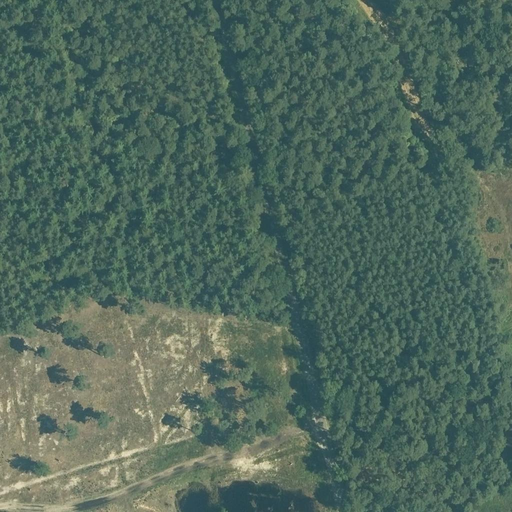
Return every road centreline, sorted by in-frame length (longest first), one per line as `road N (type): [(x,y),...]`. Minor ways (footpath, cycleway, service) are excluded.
road 1 (unclassified): [(341,511),(216,0)]
road 2 (track): [(322,430),(85,506),(0,507)]
road 3 (track): [(511,322),(433,374),(320,420)]
